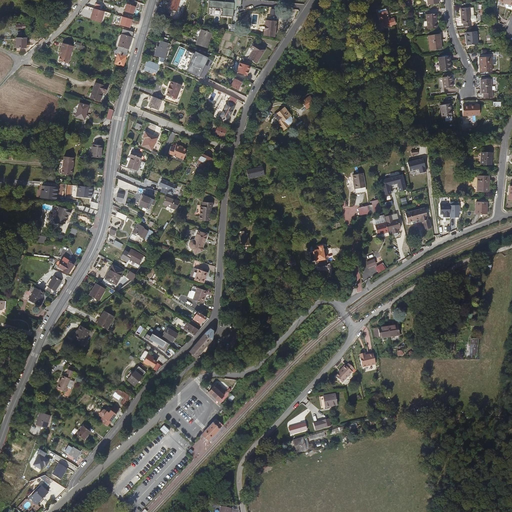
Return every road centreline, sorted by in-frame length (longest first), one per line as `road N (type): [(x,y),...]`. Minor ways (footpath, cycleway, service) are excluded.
road 1 (secondary): [(121,106),(98,239),(47,328),(0,444)]
road 2 (residential): [(71,491),(202,377),(250,369),(317,299),(338,307)]
road 3 (residential): [(338,307),(352,331),(344,346),(240,462),(243,511)]
road 4 (unclassified): [(213,322),(157,374),(72,477),(71,491)]
road 5 (residential): [(338,307),(428,248),(494,218)]
road 6 (track): [(351,325),(428,277),(511,245)]
road 7 (residential): [(232,151),(213,322)]
road 8 (residential): [(309,0),(262,78),(232,151)]
